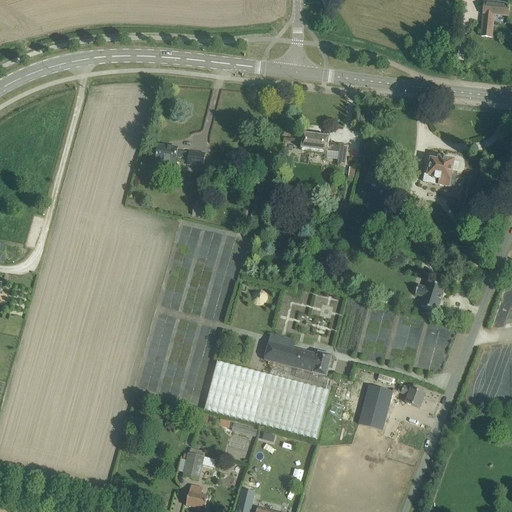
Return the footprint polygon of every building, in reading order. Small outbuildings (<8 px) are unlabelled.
[(484,14),(481,37),(492,38),(494,15),(508,17),(509,10),(509,8),(509,6),(509,0),(485,0),(486,1),(485,1),(483,14),(484,14)] [(346,167),(348,149),(348,146),(341,145),(340,147),(329,145),(330,138),(303,134),(301,149),(328,153),(328,152),(340,153),(338,166),(346,167)] [(204,167),(204,165),(205,155),(189,153),(177,152),(178,149),(158,146),(156,161),(169,163),(169,165),(176,166),(177,158),(189,159),(188,165),(204,167)] [(452,172),(457,173),(459,163),(440,159),(439,162),(431,160),(430,167),(427,166),(425,176),(423,182),(448,188),(452,172)] [(394,173),(381,170),(380,175),(379,174),(376,186),(393,190),(396,179),(392,178),(394,173)] [(204,201),(195,200),(193,216),(203,217),(204,201)] [(445,288),(436,285),(428,283),(426,289),(419,286),(416,296),(422,298),(420,307),(437,313),(445,288)] [(327,378),(333,356),(318,352),(317,356),(294,350),(296,341),(271,334),(264,361),(274,364),(270,376),(218,362),(205,412),(317,441),(330,392),(326,391),(329,378),(327,378)] [(369,387),(360,425),(383,431),(392,393),(369,387)] [(420,409),(425,395),(412,389),(411,390),(404,387),(401,394),(409,397),(406,404),(420,409)] [(332,415),(339,417),(341,411),(334,408),(332,415)] [(231,422),(220,420),(219,427),(229,430),(231,422)] [(396,462),(404,439),(397,436),(388,459),(396,462)] [(189,455),(184,477),(199,481),(203,467),(214,469),(216,460),(205,458),(189,455)] [(187,507),(205,511),(208,497),(202,495),(203,489),(192,486),(187,507)] [(241,494),(236,511),(249,511),(254,497),(241,494)]
